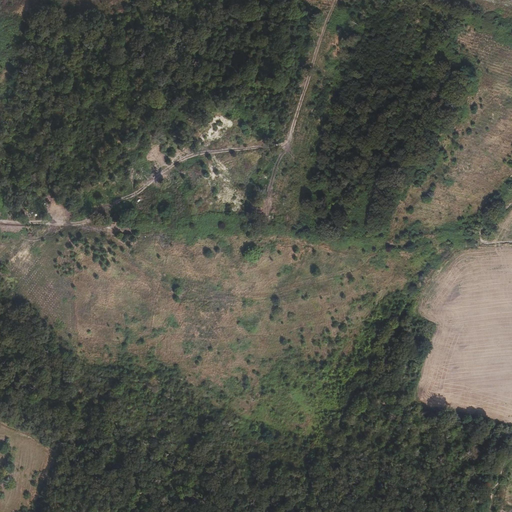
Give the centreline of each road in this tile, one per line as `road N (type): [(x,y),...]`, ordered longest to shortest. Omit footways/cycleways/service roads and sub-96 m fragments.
road 1 (unclassified): [(66,226),(136,193),(175,163),(286,145),(336,0)]
road 2 (track): [(303,511),(362,370),(432,272),(483,229)]
